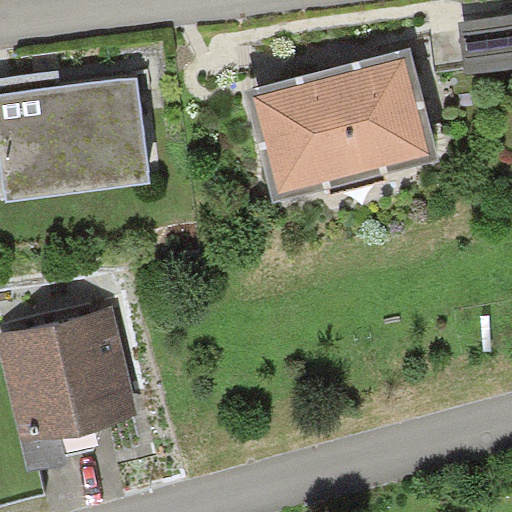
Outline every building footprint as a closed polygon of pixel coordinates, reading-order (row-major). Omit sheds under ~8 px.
[(511,8),(460,15),(465,53),(511,46),(511,8)] [(124,66),(0,80),(0,181),(136,165),(124,66)] [(403,67),(259,103),(282,195),(426,158),(403,67)] [(0,337),(0,363),(18,436),(55,427),(129,409),(104,312),(0,337)] [(55,427),(18,436),(23,455),(60,446),(55,427)]
